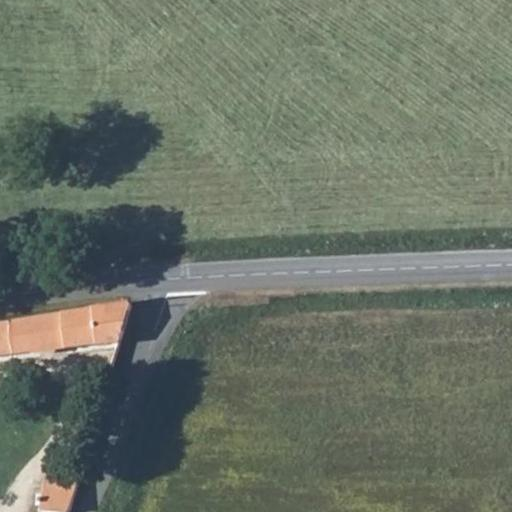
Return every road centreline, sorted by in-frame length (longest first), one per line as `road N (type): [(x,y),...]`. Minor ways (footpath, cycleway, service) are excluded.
road 1 (tertiary): [(169,279),(511,265)]
road 2 (unclassified): [(89,511),(169,279)]
road 3 (tertiary): [(0,296),(169,279)]
